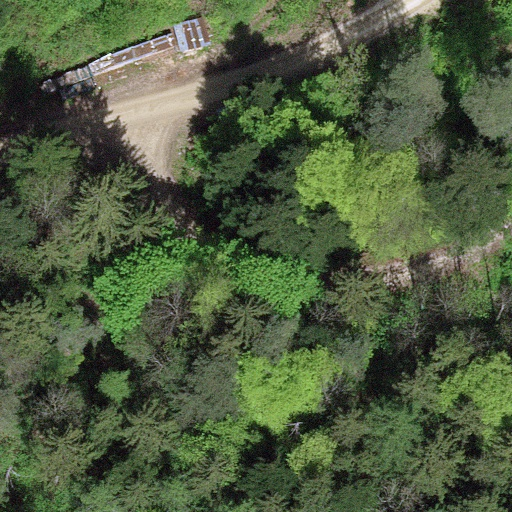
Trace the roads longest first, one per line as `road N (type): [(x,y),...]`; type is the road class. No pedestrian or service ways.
road 1 (track): [(511,217),(428,266),(306,285),(220,264),(165,202),(135,121)]
road 2 (track): [(135,121),(179,93),(341,44),(409,0)]
road 3 (track): [(135,121),(0,163)]
road 4 (track): [(268,0),(179,93)]
